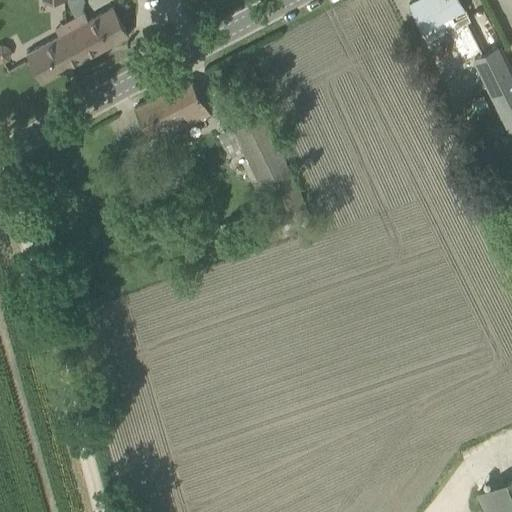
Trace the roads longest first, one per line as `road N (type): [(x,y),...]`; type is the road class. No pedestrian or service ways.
road 1 (track): [(0,155),(106,511)]
road 2 (tertiary): [(0,155),(284,0)]
